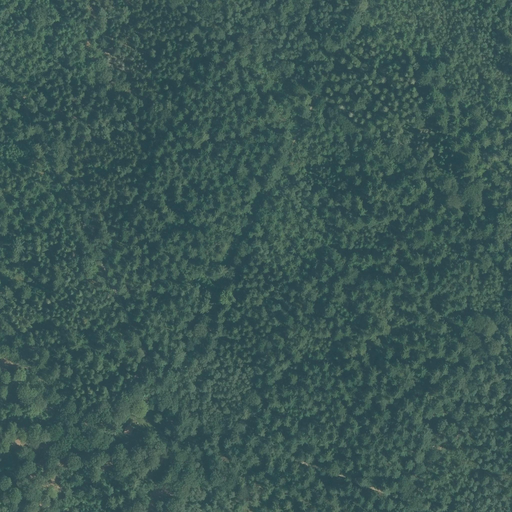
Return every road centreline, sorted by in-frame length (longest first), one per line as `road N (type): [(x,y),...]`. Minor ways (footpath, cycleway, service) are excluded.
road 1 (track): [(0,76),(165,382)]
road 2 (track): [(165,382),(315,96)]
road 3 (track): [(403,499),(219,430),(196,418),(165,382)]
road 4 (track): [(403,499),(511,285)]
road 5 (track): [(0,490),(165,382)]
road 6 (track): [(118,0),(59,182)]
road 7 (track): [(182,0),(315,96)]
